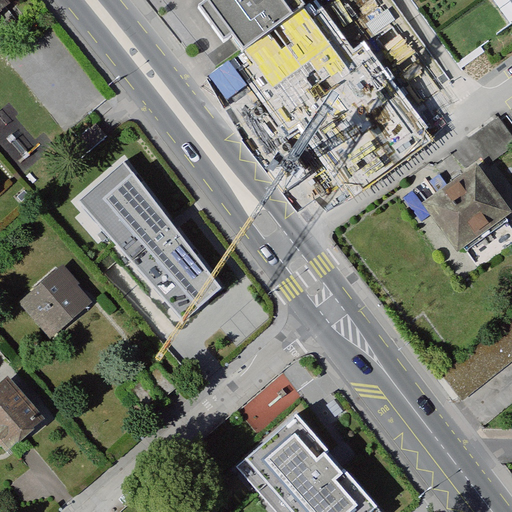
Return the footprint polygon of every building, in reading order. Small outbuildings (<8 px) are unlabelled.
[(6,0),(0,0),(0,24),(16,11),(6,0)] [(206,0),(207,2),(199,8),(226,44),(234,38),(245,54),(306,9),(299,0),(206,0)] [(387,58),(354,11),(297,51),(326,92),(361,67),(366,73),(387,58)] [(393,108),(366,127),(383,151),(410,132),(393,108)] [(511,153),(511,136),(501,121),(472,142),(490,168),(511,153)] [(361,127),(347,137),(366,164),(380,154),(361,127)] [(226,289),(122,164),(78,200),(182,325),(226,289)] [(511,222),(511,211),(481,167),(426,205),(463,257),(511,222)] [(65,269),(21,307),(52,344),(95,307),(80,290),(82,288),(65,269)] [(511,327),(445,377),(464,402),(511,366),(511,327)] [(11,378),(0,388),(0,444),(9,454),(48,421),(11,378)] [(369,511),(372,510),(292,419),(234,470),(270,511),(369,511)]
